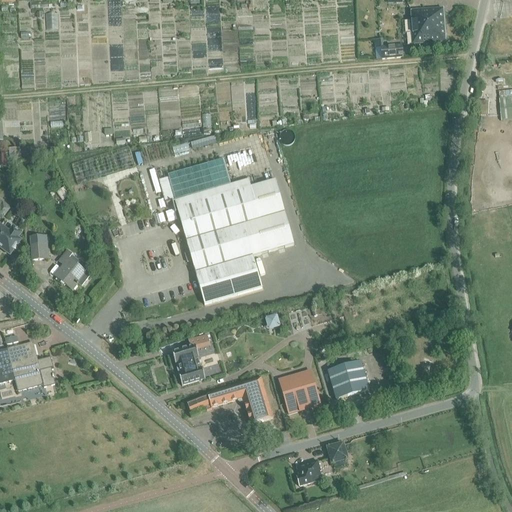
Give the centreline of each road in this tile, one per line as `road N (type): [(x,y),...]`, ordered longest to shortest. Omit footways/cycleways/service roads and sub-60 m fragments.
road 1 (unclassified): [(225,468),(475,394),(453,171),(487,0)]
road 2 (track): [(0,98),(473,56)]
road 3 (tertiary): [(225,468),(0,278)]
